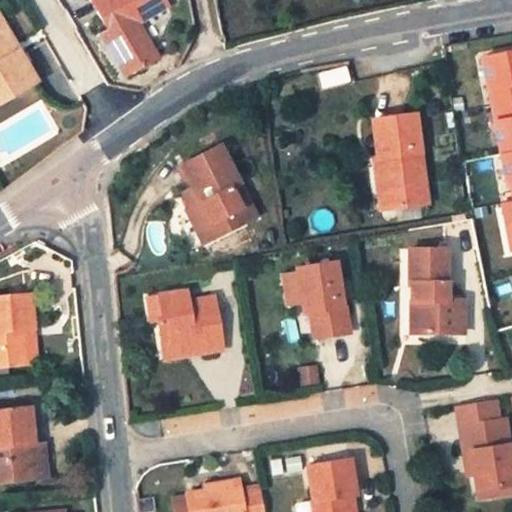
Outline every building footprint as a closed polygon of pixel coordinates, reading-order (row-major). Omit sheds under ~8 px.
[(168,0),(100,0),(98,1),(118,43),(111,47),(127,82),(161,66),(144,30),(175,15),(168,0)] [(0,97),(41,74),(0,10),(0,97)] [(511,50),(484,56),(511,198),(511,202),(504,204),(511,245),(511,50)] [(384,212),(419,207),(407,119),(365,124),(370,161),(376,161),(384,209),(384,212)] [(203,247),(250,221),(212,149),(175,169),(186,191),(177,196),(185,213),(180,216),(191,236),(196,233),(203,247)] [(376,161),(370,161),(366,162),(373,211),(384,209),(376,161)] [(445,337),(445,334),(445,303),(440,303),(439,252),(402,251),(401,286),(404,287),(404,336),(445,337)] [(306,344),(343,338),(339,310),(336,311),(329,267),(292,273),(298,317),(303,317),(306,344)] [(183,297),(156,301),(158,323),(152,324),(156,352),(189,347),(190,357),(217,353),(211,303),(184,307),(183,297)] [(19,299),(0,300),(0,370),(13,369),(10,335),(22,332),(19,299)] [(152,324),(158,323),(156,301),(143,303),(146,324),(152,324)] [(456,304),(445,303),(445,334),(456,335),(456,304)] [(190,357),(189,347),(156,352),(157,363),(190,357)] [(492,421),(489,402),(450,408),(452,427),(492,421)] [(0,405),(0,414),(13,414),(12,405),(0,405)] [(0,485),(14,485),(12,451),(12,445),(19,445),(17,414),(13,414),(0,414),(0,485)] [(457,453),(463,452),(467,472),(471,501),(487,498),(493,490),(508,488),(498,420),(492,421),(452,427),(457,453)] [(30,450),(12,451),(14,485),(33,484),(30,450)] [(467,472),(463,452),(457,453),(460,473),(467,472)] [(303,469),(308,503),(309,511),(348,511),(347,497),(350,496),(346,464),(303,469)] [(258,511),(255,486),(237,488),(236,481),(220,482),(220,487),(182,492),(184,511),(258,511)] [(509,495),(508,488),(493,490),(487,498),(509,495)] [(184,511),(182,492),(168,493),(170,511),(184,511)] [(301,511),(309,511),(308,503),(300,504),(301,511)]
